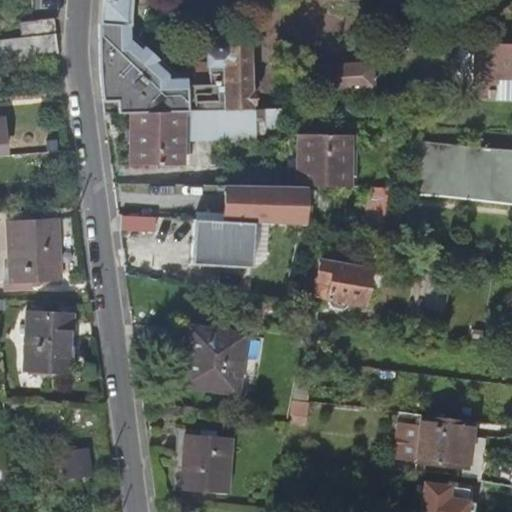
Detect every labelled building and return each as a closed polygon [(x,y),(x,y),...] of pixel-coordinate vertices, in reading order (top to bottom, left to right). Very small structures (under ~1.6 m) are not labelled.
[(98,0),(97,24),(103,114),(130,114),(188,112),(250,110),(248,48),(223,49),(223,45),(219,40),(211,41),(207,46),(208,64),(192,65),(194,85),(186,85),(186,80),(166,81),(165,75),(127,41),(126,26),(129,26),(131,0),(98,0)] [(20,23),(22,38),(54,34),(52,20),(20,23)] [(22,38),(0,40),(0,49),(1,60),(56,54),(54,34),(22,38)] [(511,54),(478,54),(479,66),(491,66),(491,79),(511,79),(511,54)] [(307,67),(309,92),(373,87),(370,61),(307,67)] [(337,107),(336,122),(365,123),(365,106),(337,107)] [(130,143),(130,166),(180,165),(180,129),(188,129),(188,112),(130,114),(130,143)] [(297,134),(296,186),(354,187),(354,172),(347,172),(347,135),(297,134)] [(153,217),(119,215),(118,230),(152,232),(153,217)] [(2,284),(3,291),(32,290),(31,283),(60,281),(58,250),(57,218),(6,220),(9,284),(2,284)] [(319,263),(313,296),(328,299),(327,304),(331,306),(341,308),(346,307),(346,302),(360,305),(366,271),(319,263)] [(262,297),(259,322),(276,324),(277,299),(262,297)] [(27,313),(24,370),(67,372),(70,315),(27,313)] [(186,326),(177,386),(236,394),(244,334),(186,326)] [(298,358),(295,376),(307,377),(310,360),(298,358)] [(295,376),(291,399),(303,400),(307,377),(295,376)] [(418,415),(414,461),(465,467),(469,421),(418,415)] [(181,461),(179,491),(225,494),(229,438),(184,434),(181,461)] [(62,454),(64,477),(88,474),(85,451),(62,454)] [(422,483),(417,511),(463,511),(465,501),(466,490),(422,483)] [(465,501),(463,511),(472,511),(473,502),(465,501)]
